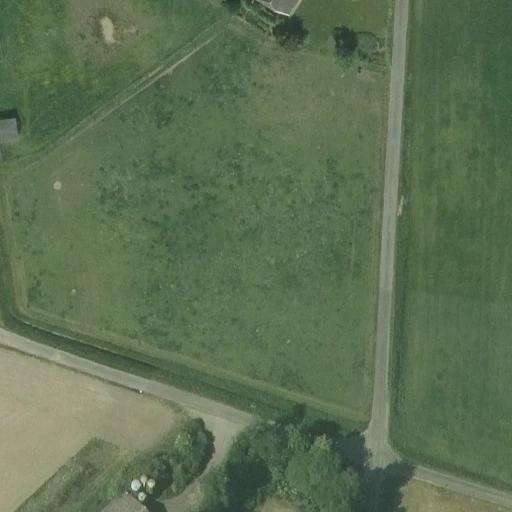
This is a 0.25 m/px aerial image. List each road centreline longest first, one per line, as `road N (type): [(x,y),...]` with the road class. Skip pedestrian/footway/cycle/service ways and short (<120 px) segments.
road 1 (unclassified): [(402,0),(374,460)]
road 2 (unclassified): [(374,460),(0,337)]
road 3 (unclassified): [(511,502),(374,460)]
